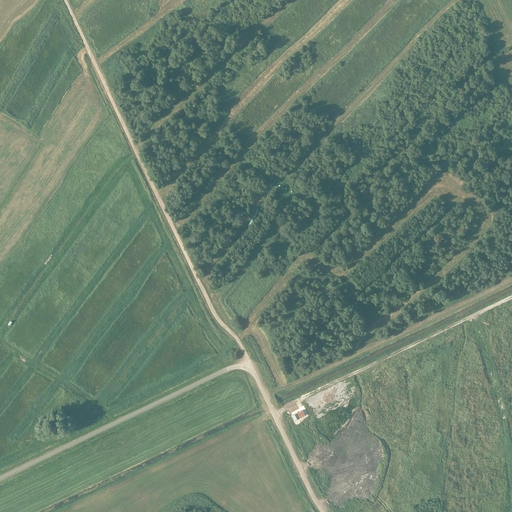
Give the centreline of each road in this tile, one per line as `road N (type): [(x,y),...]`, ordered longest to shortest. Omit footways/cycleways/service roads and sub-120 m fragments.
road 1 (tertiary): [(322,511),(255,375),(242,366),(0,478)]
road 2 (track): [(64,0),(212,309),(253,373)]
